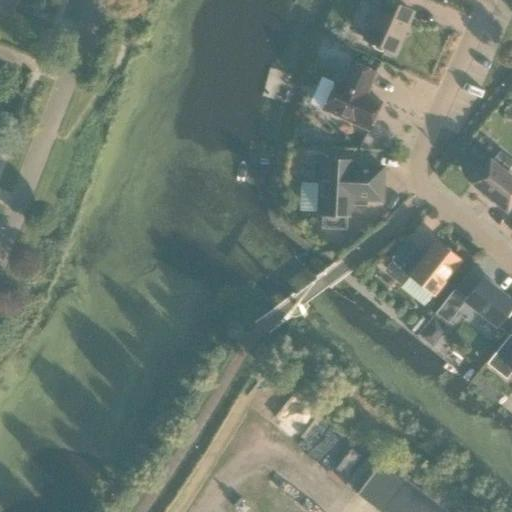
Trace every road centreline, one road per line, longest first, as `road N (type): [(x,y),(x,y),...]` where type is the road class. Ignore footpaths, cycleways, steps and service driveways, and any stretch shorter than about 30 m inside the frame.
road 1 (residential): [(483,0),(422,143),(417,175),(425,196),(511,264)]
road 2 (residential): [(0,250),(96,0)]
